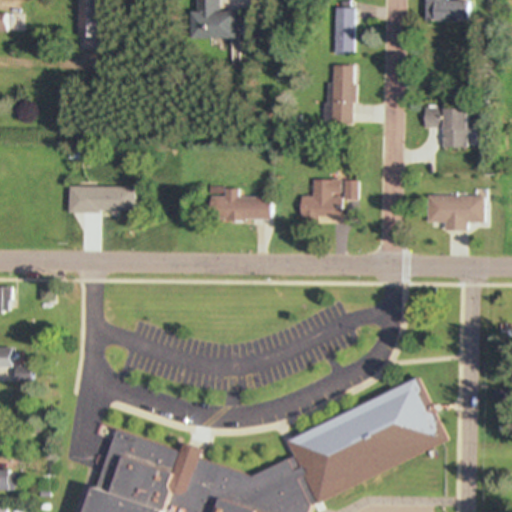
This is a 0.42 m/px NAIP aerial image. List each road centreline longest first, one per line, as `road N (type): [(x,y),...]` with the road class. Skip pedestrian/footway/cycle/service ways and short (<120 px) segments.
road 1 (residential): [(511,267),(0,259)]
road 2 (residential): [(392,267),(394,0)]
road 3 (residential): [(470,511),(471,268)]
